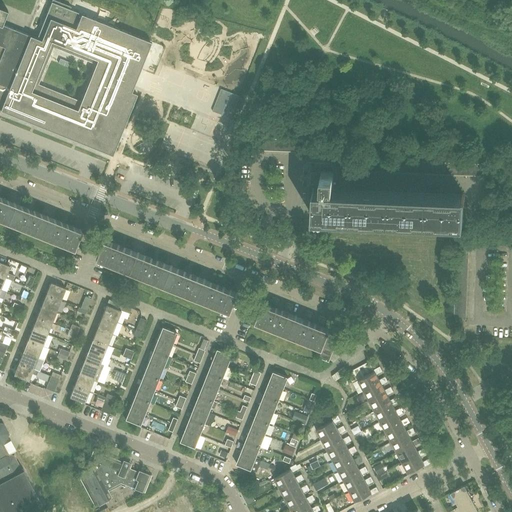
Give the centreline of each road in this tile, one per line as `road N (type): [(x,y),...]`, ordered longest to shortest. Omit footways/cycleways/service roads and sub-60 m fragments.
road 1 (residential): [(241,511),(221,480),(0,392)]
road 2 (residential): [(0,248),(228,339)]
road 3 (tertiary): [(388,315),(195,230)]
road 4 (tertiary): [(195,230),(0,156)]
road 5 (residential): [(0,177),(186,252)]
road 6 (residential): [(228,339),(320,376),(377,331)]
road 7 (tertiary): [(489,446),(447,374),(388,315)]
road 8 (residential): [(377,331),(438,392),(471,453)]
road 9 (residential): [(251,277),(377,331)]
road 10 (residential): [(360,511),(471,453)]
